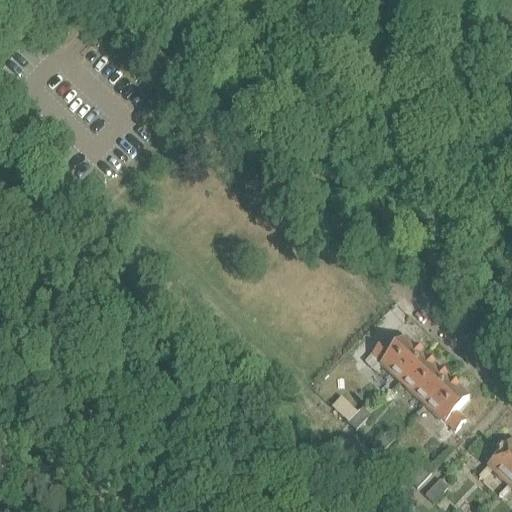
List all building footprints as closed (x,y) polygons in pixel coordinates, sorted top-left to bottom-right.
[(401,389),(427,362),(406,342),(394,355),(385,347),(373,359),(381,368),(380,369),(401,389)] [(401,389),(423,409),(448,382),(427,362),(401,389)] [(470,402),(448,382),(423,409),(444,430),(437,437),(446,446),(466,424),(457,415),(470,402)] [(362,411),(357,416),(351,410),(341,420),(347,426),(355,434),(369,419),(362,411)] [(360,438),(368,431),(363,426),(355,434),(360,438)] [(380,457),(395,442),(387,435),(372,450),(380,457)] [(500,456),(496,459),(497,460),(487,471),(507,490),(511,484),(511,444),(501,457),(500,456)] [(417,492),(431,477),(423,470),(409,485),(417,492)] [(432,507),(447,492),(439,484),(425,500),(432,507)]
